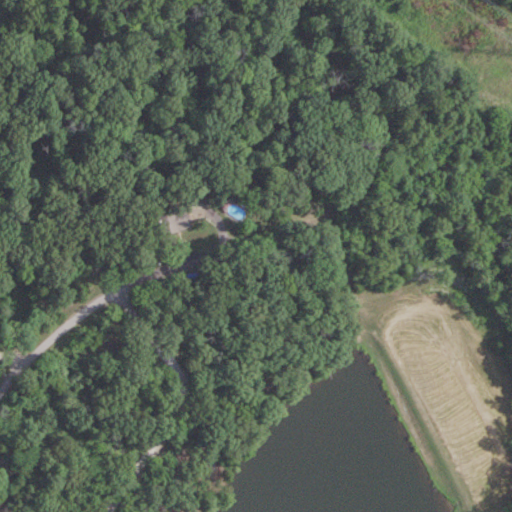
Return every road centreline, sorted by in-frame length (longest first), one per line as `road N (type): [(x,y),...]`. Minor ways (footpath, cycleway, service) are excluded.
road 1 (residential): [(0,388),(91,303),(242,237)]
road 2 (residential): [(111,292),(175,378),(180,427),(106,511)]
road 3 (residential): [(91,303),(113,209),(194,101)]
